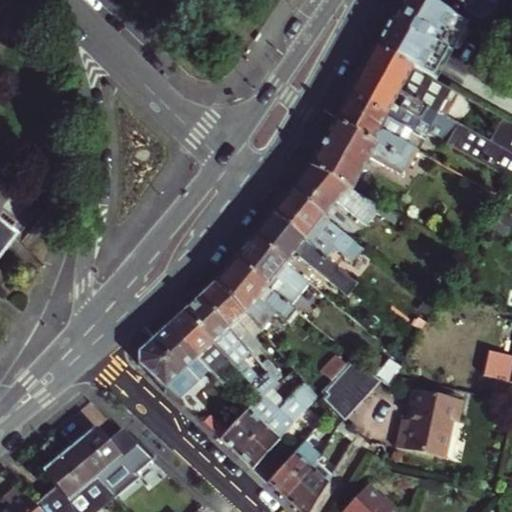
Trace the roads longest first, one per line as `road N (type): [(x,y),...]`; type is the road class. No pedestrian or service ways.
road 1 (residential): [(55,0),(84,98),(89,158),(73,331)]
road 2 (residential): [(91,350),(262,511)]
road 3 (secondary): [(91,350),(181,265),(251,183)]
road 4 (residential): [(55,0),(223,157)]
road 5 (secondary): [(223,157),(73,331)]
road 6 (secondary): [(251,183),(365,0)]
road 7 (secondary): [(334,0),(223,157)]
road 8 (secondary): [(0,429),(91,350)]
